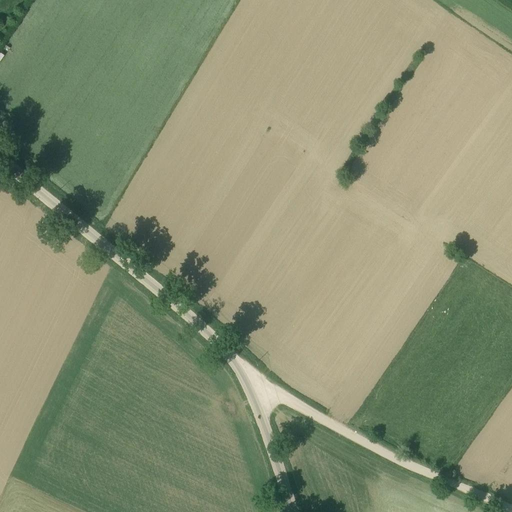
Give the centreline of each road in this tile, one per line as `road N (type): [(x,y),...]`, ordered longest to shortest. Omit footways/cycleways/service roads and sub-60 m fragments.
road 1 (secondary): [(0,161),(181,307),(232,359),(251,390),(292,511)]
road 2 (track): [(511,510),(267,390),(251,390)]
